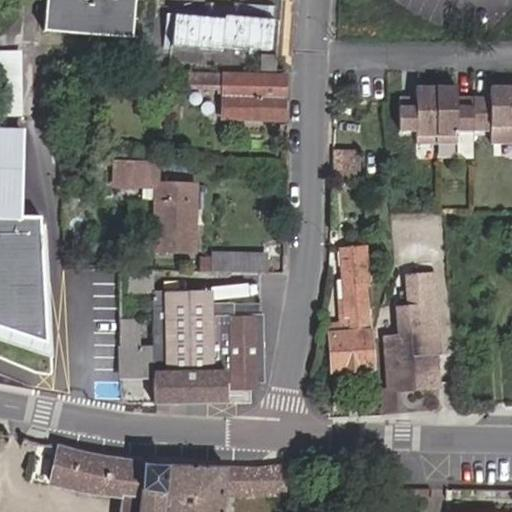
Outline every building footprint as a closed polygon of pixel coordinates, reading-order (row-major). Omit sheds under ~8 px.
[(46,0),(45,39),(131,43),(134,0),(46,0)] [(208,68),(209,29),(163,27),(161,66),(208,68)] [(19,38),(0,38),(0,104),(20,104),(19,38)] [(261,54),(260,74),(276,74),(278,55),(261,54)] [(190,87),(203,88),(203,73),(190,72),(190,87)] [(286,76),(203,73),(203,88),(227,88),(226,119),(284,122),(285,98),(286,76)] [(436,143),(436,86),(416,85),(416,96),(399,96),(399,129),(416,129),(416,142),(436,143)] [(473,130),(474,97),(457,97),(457,86),(436,86),(436,143),(456,143),(456,130),(473,130)] [(511,143),(511,86),(491,86),(491,97),(474,97),(473,130),(473,134),(490,134),(490,143),(511,143)] [(25,218),(26,132),(0,131),(0,322),(41,346),(42,218),(25,218)] [(118,185),(160,187),(161,163),(131,163),(119,162),(118,185)] [(346,190),(346,164),(336,164),(336,190),(346,190)] [(360,164),(346,164),(346,190),(360,190),(360,164)] [(196,187),(160,187),(159,253),(196,253),(196,187)] [(218,274),(269,275),(270,256),(218,255),(218,274)] [(372,302),(369,264),(343,266),(346,317),(341,317),(341,324),(329,325),(332,373),(377,370),(374,331),(371,330),(369,316),(367,317),(367,302),(372,302)] [(117,272),(117,290),(152,290),(152,273),(117,272)] [(437,387),(435,356),(438,356),(433,273),(407,275),(409,305),(397,306),(399,337),(384,338),(387,389),(380,390),(382,411),(397,410),(395,390),(437,387)] [(152,290),(117,290),(118,328),(263,326),(263,314),(232,315),(233,303),(189,304),(189,289),(152,290)] [(118,328),(119,386),(132,386),(133,367),(153,367),(153,394),(153,403),(228,402),(228,380),(239,379),(239,385),(250,384),(250,379),(263,379),(263,326),(118,328)] [(119,394),(153,394),(153,367),(133,367),(132,386),(119,386),(119,394)] [(87,491),(120,495),(136,496),(134,511),(219,511),(222,494),(287,494),(285,467),(250,470),(145,466),(69,451),(55,448),(50,483),(87,491)] [(382,462),(383,456),(382,454),(380,452),(376,452),(373,452),(371,454),(369,458),(369,460),(369,462),(370,465),(372,466),(376,467),(378,466),(382,462)] [(120,495),(117,511),(134,511),(136,496),(120,495)]
